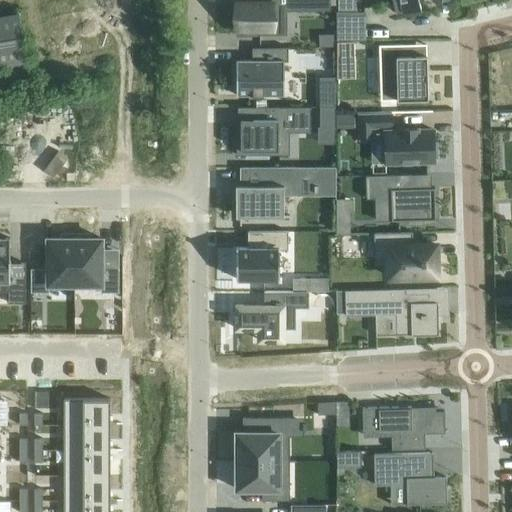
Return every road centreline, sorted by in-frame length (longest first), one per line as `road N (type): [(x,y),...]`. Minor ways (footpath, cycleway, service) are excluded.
road 1 (residential): [(475,366),(467,35),(511,27)]
road 2 (residential): [(196,384),(475,366)]
road 3 (residential): [(196,194),(0,194)]
road 4 (residential): [(196,0),(196,194)]
road 5 (residential): [(196,194),(196,384)]
road 6 (residential): [(479,511),(475,366)]
road 7 (residential): [(196,384),(197,511)]
road 8 (residential): [(0,347),(123,347)]
